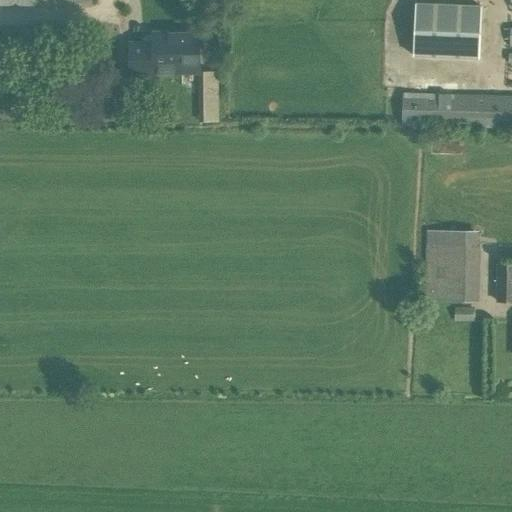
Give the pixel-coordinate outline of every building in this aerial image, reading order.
[(480,7),(415,4),(412,59),(477,62),(480,7)] [(152,43),(129,43),(129,73),(154,73),(154,71),(196,71),(196,89),(212,89),(212,69),(199,69),(199,33),(152,33),(152,43)] [(511,93),(401,90),(400,126),(511,128),(511,93)] [(426,231),(426,302),(469,302),(469,232),(426,231)] [(511,263),(496,264),(495,300),(511,299),(511,263)] [(446,318),(471,317),(470,304),(446,305),(446,318)]
